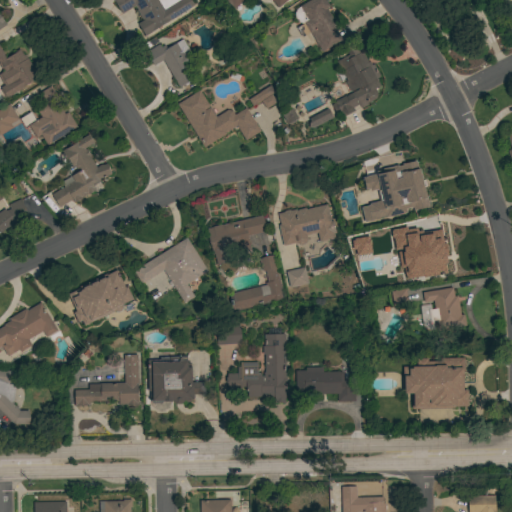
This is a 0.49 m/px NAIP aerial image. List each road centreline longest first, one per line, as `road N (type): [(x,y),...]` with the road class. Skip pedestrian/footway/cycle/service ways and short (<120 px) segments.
road 1 (residential): [(511,68),(352,150),(209,178),(0,272)]
road 2 (primary): [(0,477),(511,461)]
road 3 (residential): [(511,313),(507,243),(453,99),(391,0)]
road 4 (primary): [(511,441),(210,450)]
road 5 (residential): [(171,192),(55,0)]
road 6 (primary): [(164,452),(44,456)]
